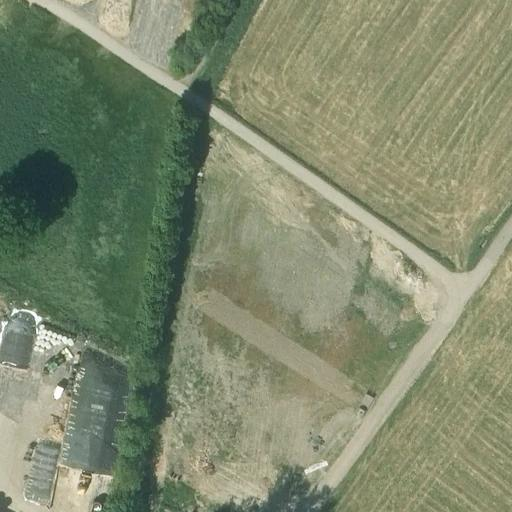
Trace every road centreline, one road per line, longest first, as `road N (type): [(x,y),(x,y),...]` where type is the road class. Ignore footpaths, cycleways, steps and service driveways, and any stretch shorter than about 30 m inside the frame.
road 1 (track): [(471,291),(180,93),(229,0)]
road 2 (track): [(309,511),(511,234)]
